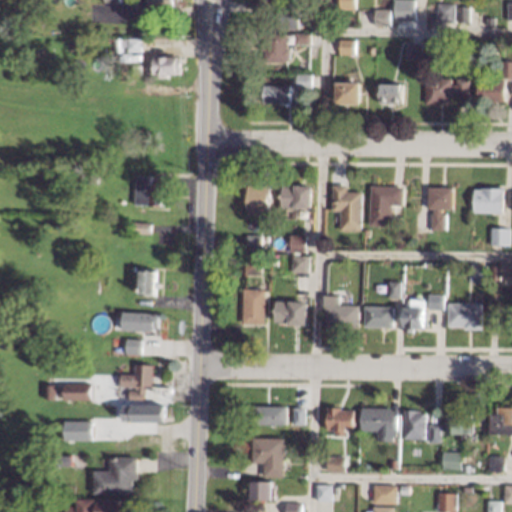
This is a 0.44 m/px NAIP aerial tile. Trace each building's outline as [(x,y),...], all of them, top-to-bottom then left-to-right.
[(132,2),(132,10),(178,9),(177,0),(148,0),(149,2),(132,2)] [(276,0),(276,14),(261,14),(261,0),(276,0)] [(359,0),(359,9),(342,9),(342,0),(359,0)] [(457,20),(440,20),(440,2),(457,2),(457,20)] [(418,21),(397,21),(397,4),(418,4),(418,21)] [(301,28),(282,28),(282,5),(301,5),(301,28)] [(472,21),(459,21),(459,6),(472,6),(472,21)] [(393,26),(377,26),(377,8),(393,8),(393,26)] [(496,26),(488,26),(488,17),(496,17),(496,26)] [(290,49),(293,49),(293,61),(267,61),(267,51),(264,51),(264,32),(290,32),(290,49)] [(313,43),(297,43),(297,32),(313,32),(313,43)] [(141,51),(126,51),(126,45),(115,46),(115,40),(120,40),(120,37),(140,37),(141,51)] [(357,53),(342,53),(342,39),(355,39),(357,39),(357,53)] [(475,48),(465,48),(465,40),(475,40),(475,48)] [(424,60),(409,60),(409,43),(424,43),(424,60)] [(178,73),(167,73),(167,78),(157,78),(157,73),(148,73),(149,60),(152,60),(152,55),(178,55),(178,73)] [(511,78),(511,60),(504,61),(503,78),(511,78)] [(314,75),(314,90),(299,90),(299,74),(314,75)] [(454,84),(460,84),(460,78),(471,78),(471,97),(459,97),(459,92),(454,92),(454,104),(428,104),(428,77),(455,77),(454,84)] [(507,103),(480,103),(480,79),(507,79),(507,103)] [(363,103),(338,103),(338,81),(363,81),(363,103)] [(406,104),(381,104),(382,81),(406,82),(406,104)] [(291,102),(265,102),(265,85),(292,85),(291,102)] [(149,176),(149,182),(163,183),(161,206),(133,203),(135,175),(149,176)] [(272,201),(276,201),(276,216),(250,215),(250,184),(272,185),(272,201)] [(349,191),(365,191),(364,231),(343,231),(343,211),(335,211),(335,184),(349,184),(349,191)] [(406,186),(405,204),(394,203),(393,225),(372,224),(374,184),(406,186)] [(314,208),(284,208),(284,185),(314,185),(314,208)] [(455,208),(444,208),(444,213),(449,213),(449,230),(434,230),(434,213),(437,213),(437,208),(430,208),(430,186),(456,186),(455,208)] [(505,213),(476,212),(476,188),(505,188),(505,213)] [(150,223),(149,234),(132,232),(134,221),(150,223)] [(511,245),(493,245),(493,227),(498,227),(511,227),(511,245)] [(427,232),(427,239),(417,239),(417,231),(427,232)] [(264,249),(249,249),(249,234),(264,234),(264,249)] [(309,252),(292,252),(293,234),(309,234),(309,252)] [(273,236),(272,243),(265,243),(266,235),(273,236)] [(264,256),(263,274),(247,273),(248,255),(264,256)] [(311,272),(295,272),(295,255),(311,255),(311,272)] [(511,261),(500,261),(500,278),(511,277),(511,261)] [(490,283),(474,283),(474,264),(490,264),(490,283)] [(503,279),(493,279),(494,265),(503,265),(503,279)] [(154,271),(153,282),(159,283),(158,288),(154,287),(153,295),(137,293),(139,270),(154,271)] [(405,298),(392,298),(392,280),(405,280),(405,298)] [(267,324),(244,324),(245,288),(267,288),(267,324)] [(447,309),(432,309),(432,307),(432,294),(447,294),(447,309)] [(342,304),(362,305),(362,326),(329,326),(329,307),(326,307),(327,295),(342,295),(342,304)] [(428,326),(417,326),(417,333),(409,333),(409,306),(414,306),(414,298),(428,298),(428,326)] [(308,324),(279,324),(279,299),(307,299),(308,299),(308,324)] [(486,328),(468,328),(468,326),(451,326),(452,303),(486,303),(486,328)] [(396,327),(368,326),(368,305),(396,306),(396,327)] [(157,313),(156,328),(153,327),(153,331),(139,330),(139,333),(132,332),(132,330),(120,329),(122,310),(157,313)] [(142,341),(141,354),(124,352),(125,340),(142,341)] [(151,365),(150,385),(143,385),(142,400),(127,399),(128,390),(137,390),(137,388),(132,388),(133,386),(118,385),(119,373),(134,374),(134,364),(151,365)] [(88,398),(62,398),(63,378),(89,379),(88,398)] [(164,421),(131,421),(131,403),(164,404),(164,421)] [(87,413),(73,413),(73,405),(87,405),(87,413)] [(289,424),(257,424),(257,405),(289,405),(289,424)] [(345,409),(357,409),(357,430),(351,430),(351,435),(338,435),(338,430),(331,430),(331,405),(345,405),(345,409)] [(395,409),(401,409),(400,432),(397,432),(397,440),(381,440),(381,429),(366,429),(366,406),(395,407),(395,409)] [(511,433),(493,433),(493,413),(500,413),(500,406),(511,406),(511,433)] [(309,424),(296,424),(296,407),(309,407),(309,424)] [(420,412),(429,412),(429,439),(408,439),(408,409),(421,409),(420,412)] [(467,416),(474,416),(474,432),(449,432),(449,410),(467,410),(467,416)] [(82,419),(98,419),(98,431),(81,431),(81,433),(66,432),(66,417),(82,418),(82,419)] [(443,442),(432,442),(433,424),(435,424),(443,424),(443,442)] [(286,477),(267,477),(267,463),(255,463),(255,437),(287,437),(286,477)] [(75,461),(52,461),(52,450),(76,451),(75,461)] [(464,469),(447,469),(447,450),(464,450),(464,469)] [(508,471),(492,471),(492,455),(508,455),(508,471)] [(349,472),(330,471),(330,456),(349,456),(349,472)] [(136,479),(131,479),(131,493),(93,493),(93,470),(111,470),(111,458),(136,458),(136,479)] [(401,469),(392,469),(392,459),(401,459),(401,469)] [(275,499),(255,499),(255,480),(275,480),(275,499)] [(335,501),(319,501),(319,484),(335,484),(335,501)] [(373,503),(397,504),(397,485),(374,484),(373,503)] [(413,494),(404,494),(404,484),(413,484),(413,494)] [(476,493),(466,493),(466,485),(476,485),(476,493)] [(460,511),(441,511),(441,493),(460,493),(460,511)] [(130,511),(75,511),(75,498),(130,498),(130,511)] [(504,511),(491,511),(491,500),(504,500),(504,511)] [(305,511),(289,511),(289,502),(305,502),(305,511)]
